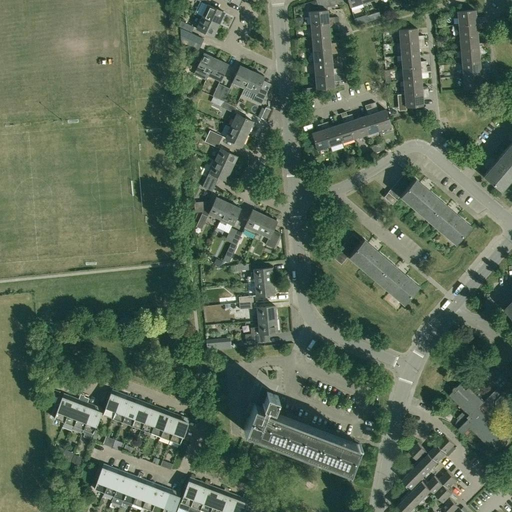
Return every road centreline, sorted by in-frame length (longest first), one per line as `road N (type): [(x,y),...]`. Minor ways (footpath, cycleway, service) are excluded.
road 1 (residential): [(409,364),(312,322),(296,217)]
road 2 (residential): [(186,466),(205,415),(99,377),(93,392),(68,382)]
road 3 (residential): [(460,179),(421,147),(334,190)]
road 4 (residential): [(464,500),(481,483),(459,459),(461,445),(426,414),(399,407)]
